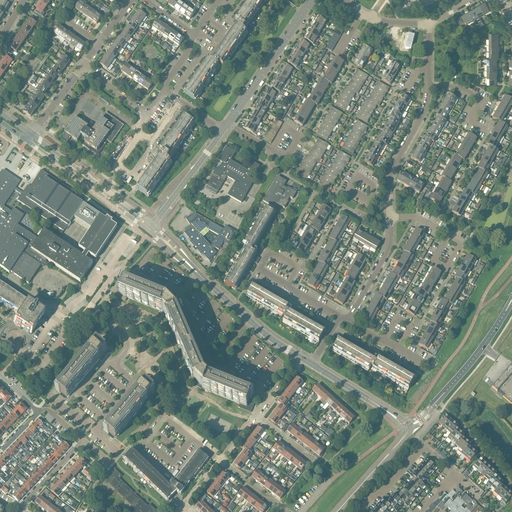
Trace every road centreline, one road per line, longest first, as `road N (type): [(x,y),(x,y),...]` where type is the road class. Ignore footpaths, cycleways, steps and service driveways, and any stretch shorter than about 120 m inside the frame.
road 1 (secondary): [(152,225),(30,135)]
road 2 (secondary): [(26,141),(147,231)]
road 3 (tertiary): [(228,124),(312,0)]
road 4 (secondary): [(429,409),(511,299)]
road 5 (residential): [(388,201),(392,164),(427,87)]
